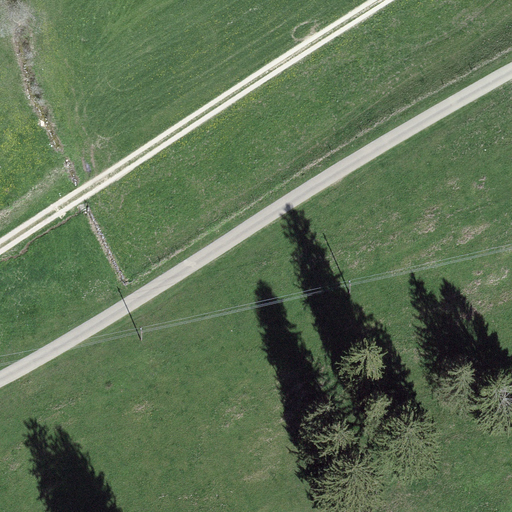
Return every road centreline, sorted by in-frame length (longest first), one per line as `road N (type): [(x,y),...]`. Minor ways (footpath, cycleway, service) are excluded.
road 1 (unclassified): [(0,378),(511,70)]
road 2 (track): [(386,0),(0,250)]
